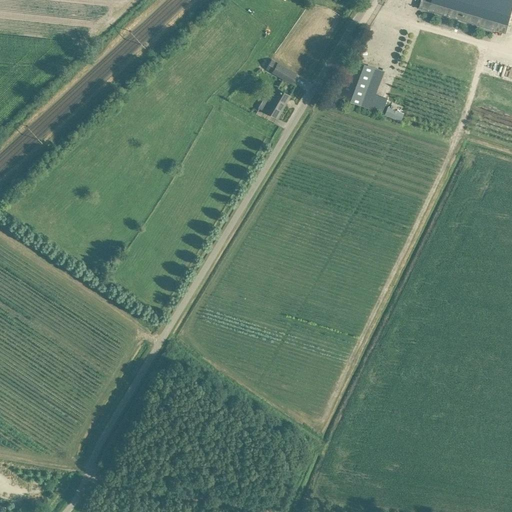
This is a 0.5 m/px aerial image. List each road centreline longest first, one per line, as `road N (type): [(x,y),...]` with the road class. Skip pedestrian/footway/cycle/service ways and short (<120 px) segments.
road 1 (unclassified): [(82,478),(368,0)]
road 2 (unclassified): [(270,511),(82,478)]
